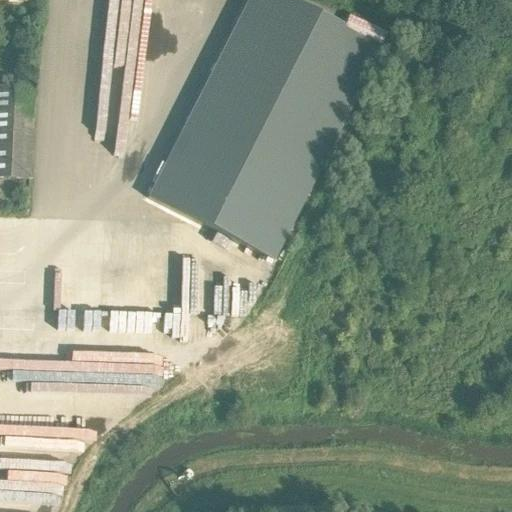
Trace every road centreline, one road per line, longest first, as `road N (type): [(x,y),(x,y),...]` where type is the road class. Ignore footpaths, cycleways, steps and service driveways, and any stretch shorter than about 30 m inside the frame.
road 1 (track): [(179,511),(215,491),(285,479),(366,481),(511,504)]
road 2 (unknown): [(0,254),(48,228),(60,199),(50,57),(56,0)]
road 3 (unknown): [(58,170),(108,167),(130,152),(185,0)]
